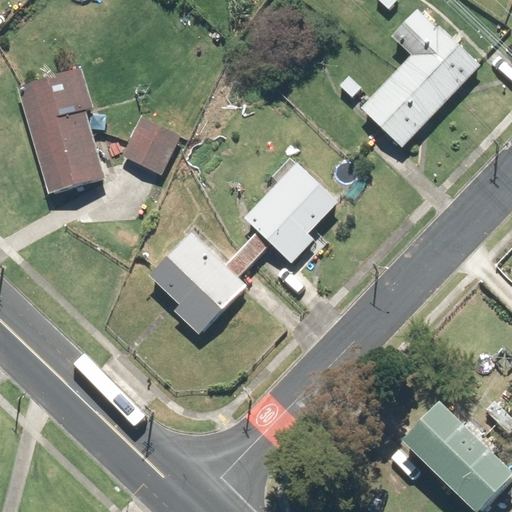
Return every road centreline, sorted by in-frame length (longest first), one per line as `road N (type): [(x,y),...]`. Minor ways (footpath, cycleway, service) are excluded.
road 1 (residential): [(192,504),(511,175)]
road 2 (secondary): [(192,504),(0,317)]
